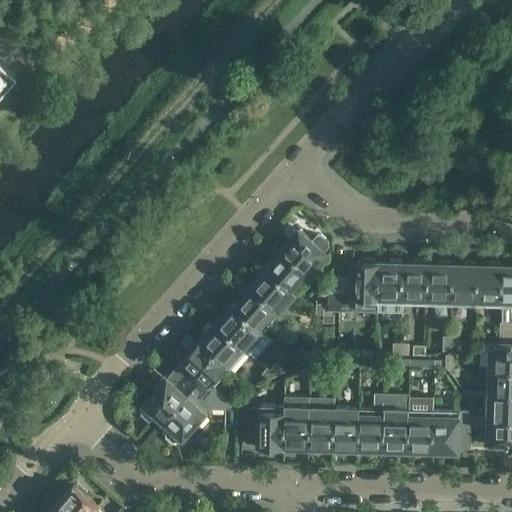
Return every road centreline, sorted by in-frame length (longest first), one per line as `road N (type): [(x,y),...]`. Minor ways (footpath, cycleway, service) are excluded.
road 1 (residential): [(77,414),(293,167)]
road 2 (residential): [(298,487),(143,476),(77,414)]
road 3 (residential): [(293,167),(340,209),(364,216),(511,222)]
road 4 (unclassified): [(293,167),(452,0)]
road 5 (residential): [(511,493),(298,487)]
